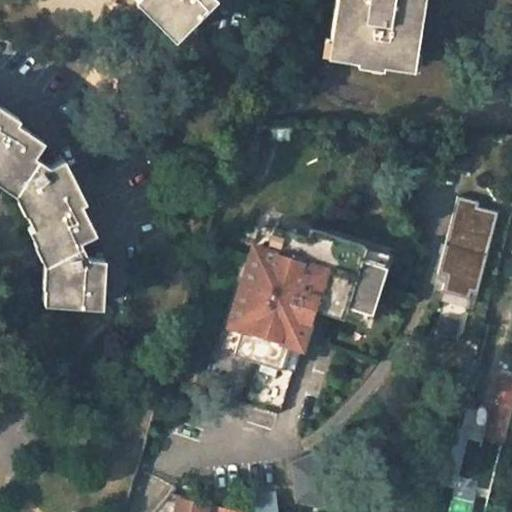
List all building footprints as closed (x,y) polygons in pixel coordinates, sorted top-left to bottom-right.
[(136,0),(134,3),(174,43),(215,1),(214,0),(136,0)] [(343,0),(335,41),(339,42),(335,61),(409,76),(413,57),(419,58),(430,0),(343,0)] [(45,302),(103,306),(105,261),(86,259),(78,242),(94,233),(82,206),(86,203),(66,162),(51,167),(34,158),(44,143),(18,124),(20,121),(0,108),(0,183),(16,194),(32,230),(28,232),(46,264),(45,302)] [(292,126),(269,126),(269,141),(292,141),(292,126)] [(478,206),(479,202),(458,196),(437,273),(445,275),(441,291),(467,298),(470,291),(476,293),(498,212),(478,206)] [(267,222),(249,217),(246,230),(263,234),(267,222)] [(267,220),(267,222),(263,234),(246,230),(244,229),(222,310),(235,313),(228,338),(227,340),(236,342),(224,387),(277,401),(307,292),(330,299),(330,297),(333,288),(351,293),(354,294),(366,253),(364,253),(345,247),(348,237),(348,236),(300,221),(298,229),(267,220)] [(367,243),(348,237),(345,247),(364,253),(367,243)] [(349,303),(351,293),(333,288),(330,297),(349,303)] [(215,335),(228,338),(235,313),(222,310),(215,335)] [(498,466),(511,405),(511,404),(492,400),(478,462),(498,466)] [(292,463),(296,501),(333,509),(350,475),(326,446),(292,463)] [(241,508),(255,511),(276,511),(274,490),(244,494),(241,508)] [(167,495),(163,511),(171,511),(174,497),(167,495)] [(238,511),(239,510),(174,497),(171,511),(238,511)]
